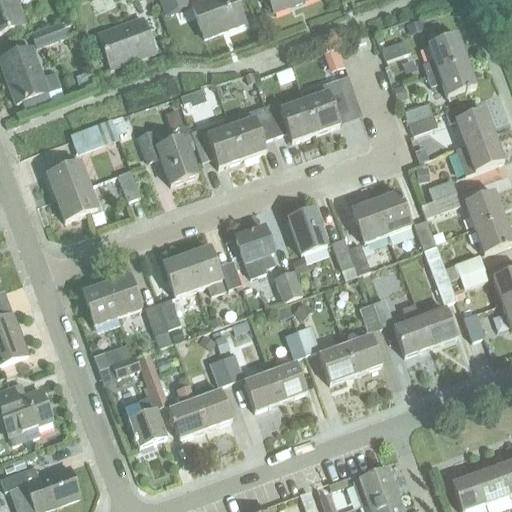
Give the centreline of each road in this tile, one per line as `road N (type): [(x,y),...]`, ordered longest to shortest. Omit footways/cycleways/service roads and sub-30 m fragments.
road 1 (residential): [(40,281),(386,161),(389,138),(360,61)]
road 2 (residential): [(128,511),(40,281)]
road 3 (residential): [(173,511),(394,427)]
road 4 (residential): [(394,427),(511,384)]
